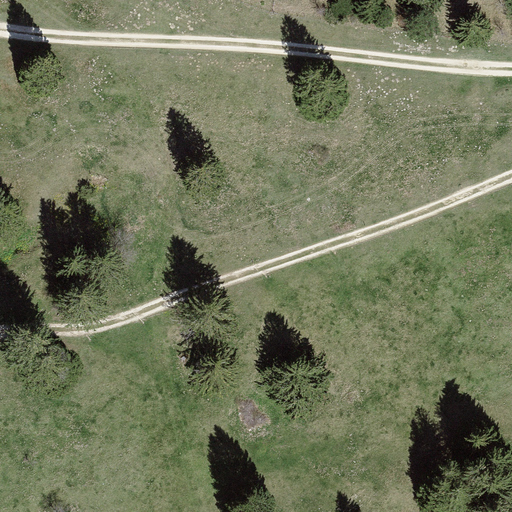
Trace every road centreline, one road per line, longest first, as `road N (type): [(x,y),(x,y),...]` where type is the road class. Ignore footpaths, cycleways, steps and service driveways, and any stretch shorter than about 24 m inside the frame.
road 1 (track): [(0,336),(110,333),(183,298),(511,182)]
road 2 (track): [(511,72),(0,32)]
